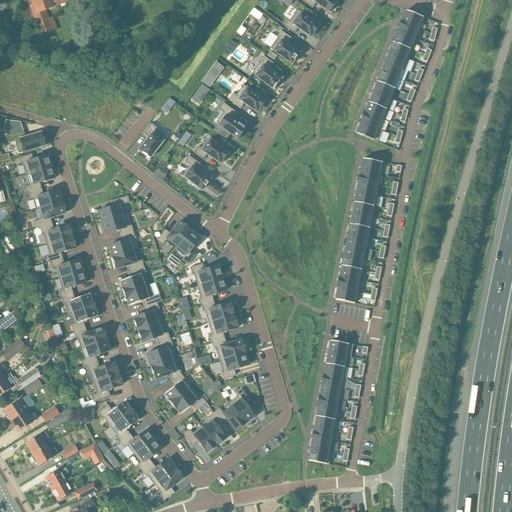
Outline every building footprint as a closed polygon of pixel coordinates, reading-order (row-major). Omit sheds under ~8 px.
[(32,10),(34,13),(36,12),(37,13),(45,10),(68,1),(67,0),(31,0),(35,9),(32,10)] [(303,0),(302,1),(313,9),(317,3),(330,13),(338,2),(335,0),(303,0)] [(34,13),(41,33),(56,28),(52,18),(49,20),(45,10),(37,13),(36,12),(34,13)] [(289,20),(285,26),(295,34),(299,28),(312,38),(320,27),(298,11),(290,21),(289,20)] [(407,11),(402,22),(419,29),(423,18),(407,11)] [(419,29),(402,22),(398,32),(415,39),(419,29)] [(292,65),(301,53),(287,44),(291,39),(281,31),(277,37),(278,38),(270,49),(292,65)] [(398,32),(394,42),(411,49),(410,50),(413,51),(417,40),(415,39),(398,32)] [(225,49),(223,52),(228,56),(237,44),(231,41),(225,49)] [(411,49),(394,42),(390,52),(407,59),(410,50),(411,49)] [(390,52),(386,63),(402,69),(402,70),(404,71),(409,60),(407,59),(390,52)] [(260,63),(252,74),(275,90),(282,79),(269,69),(273,64),(263,56),(259,62),(260,63)] [(382,73),(398,79),(402,70),(402,69),(386,63),(382,73)] [(382,73),(378,83),(394,89),(400,91),(404,82),(398,79),(382,73)] [(394,89),(378,83),(374,93),(390,99),(391,99),(394,89)] [(254,91),(253,92),(244,86),(241,89),(236,96),(233,94),(229,100),(241,109),(245,103),(248,106),(258,113),(266,102),(260,98),(262,97),(254,91)] [(374,93),(370,103),(389,110),(393,100),(391,99),(390,99),(374,93)] [(168,98),(160,110),(166,114),(174,102),(168,98)] [(237,114),(223,103),(219,109),(224,113),(216,124),(239,140),(247,129),(237,122),(233,119),(237,114)] [(389,110),(370,103),(366,113),(382,119),(382,120),(384,121),(389,110)] [(382,119),(366,113),(361,123),(378,129),(382,120),(382,119)] [(378,129),(361,123),(357,134),(378,143),(383,131),(378,129)] [(139,151),(150,160),(167,139),(157,130),(158,129),(152,125),(144,135),(149,139),(139,151)] [(24,132),(7,137),(10,144),(16,142),(19,154),(45,147),(42,134),(26,138),(24,132)] [(182,146),(189,134),(185,132),(178,143),(182,146)] [(210,140),(202,150),(199,148),(195,154),(205,161),(209,156),(222,165),(230,154),(210,140)] [(0,161),(9,159),(7,150),(0,152),(0,161)] [(26,175),(52,167),(48,156),(34,161),(32,155),(20,158),(22,165),(23,165),(26,175)] [(211,181),(198,171),(202,166),(190,157),(185,163),(190,167),(183,177),(203,192),(211,181)] [(385,163),(364,159),(361,170),(361,171),(382,176),(383,174),(385,163)] [(30,193),(42,189),(41,184),(55,179),(54,177),(56,176),(54,170),(52,170),(52,168),(52,167),(26,175),(30,186),(24,188),(26,195),(30,194),(30,193)] [(381,185),(382,176),(361,171),(359,182),(378,186),(380,187),(381,185)] [(378,186),(359,182),(357,193),(376,196),(376,195),(378,186)] [(42,190),(42,189),(30,193),(30,194),(32,200),(34,200),(37,211),(41,209),(41,208),(62,202),(59,191),(44,196),(42,190)] [(378,196),(376,196),(357,193),(355,203),(374,207),(374,208),(376,208),(376,207),(378,196)] [(112,207),(98,212),(101,223),(124,216),(121,206),(129,203),(127,196),(110,201),(112,207)] [(40,228),(52,224),(51,219),(65,214),(62,203),(62,202),(41,208),(41,209),(44,220),(34,223),(36,229),(40,228)] [(355,203),(353,214),(372,218),(374,208),(374,207),(355,203)] [(372,218),(353,214),(351,224),(370,228),(372,218)] [(124,216),(101,223),(105,235),(119,230),(121,236),(133,233),(131,226),(129,226),(126,215),(124,216)] [(180,223),(171,235),(166,231),(158,241),(164,246),(167,241),(176,248),(189,231),(180,223)] [(47,245),(72,237),(69,226),(54,231),(52,225),(52,224),(40,228),(42,235),(44,235),(47,245)] [(351,224),(349,235),(370,239),(372,229),(372,228),(370,228),(351,224)] [(189,231),(176,248),(177,248),(175,250),(185,258),(183,261),(189,266),(196,256),(191,252),(201,240),(190,231),(189,231)] [(123,242),(108,247),(111,258),(132,252),(132,251),(129,241),(135,239),(133,233),(121,236),(123,242)] [(365,249),(365,250),(367,250),(370,239),(349,235),(347,246),(365,249)] [(51,263),(63,259),(61,253),(76,249),(72,238),(72,237),(47,245),(50,256),(46,257),(48,264),(51,263)] [(5,243),(8,253),(14,251),(11,242),(5,243)] [(363,259),(365,250),(365,249),(347,246),(344,256),(363,260),(363,259)] [(132,252),(111,258),(115,269),(129,265),(131,271),(143,267),(141,261),(140,261),(137,250),(132,251),(132,252)] [(361,271),(363,271),(365,261),(366,260),(363,259),(363,260),(344,256),(342,267),(361,271)] [(63,260),(63,259),(51,263),(53,270),(56,269),(59,279),(82,272),(79,261),(65,265),(63,260)] [(201,265),(189,268),(191,275),(192,275),(196,287),(222,279),(218,266),(203,271),(201,265)] [(133,277),(119,282),(123,294),(148,285),(144,274),(145,273),(143,267),(131,271),(133,277)] [(359,281),(361,272),(361,271),(342,267),(342,268),(340,277),(359,281)] [(59,291),(61,298),(73,294),(71,288),(86,284),(83,273),(82,272),(59,279),(63,290),(59,291)] [(362,281),(359,281),(340,277),(340,279),(338,288),(357,292),(359,293),(361,283),(362,281)] [(222,279),(196,287),(200,299),(198,299),(200,306),(213,302),(211,296),(226,291),(222,279)] [(148,285),(123,294),(128,307),(142,302),(144,308),(156,303),(156,304),(161,302),(158,295),(153,297),(148,285)] [(357,292),(338,288),(336,300),(355,304),(357,293),(357,292)] [(73,294),(61,298),(64,305),(65,305),(69,316),(71,315),(71,314),(93,306),(90,295),(75,300),(73,294)] [(213,302),(200,306),(202,312),(204,312),(207,324),(233,316),(229,303),(215,308),(213,302)] [(147,313),(132,319),(137,331),(162,322),(157,310),(159,310),(156,304),(156,303),(144,308),(147,313)] [(71,314),(71,315),(75,325),(71,326),(73,332),(85,328),(83,323),(98,318),(94,306),(93,306),(71,314)] [(0,320),(0,329),(2,332),(16,321),(21,317),(15,310),(0,320)] [(177,354),(193,350),(183,314),(166,319),(171,338),(172,338),(177,354)] [(233,316),(207,324),(211,336),(207,337),(210,344),(212,343),(224,339),(222,333),(237,329),(233,316)] [(162,322),(137,331),(141,343),(156,338),(158,344),(170,340),(167,333),(166,334),(162,322)] [(58,324),(52,326),(55,337),(61,336),(58,324)] [(81,349),(106,340),(102,329),(87,335),(85,329),(85,328),(73,332),(73,333),(76,340),(77,339),(81,349)] [(224,339),(212,343),(214,350),(215,349),(219,361),(244,353),(240,341),(225,345),(224,339)] [(19,340),(0,354),(6,362),(25,348),(19,340)] [(84,368),(86,368),(85,367),(97,362),(95,357),(110,352),(109,349),(110,349),(108,343),(107,343),(106,341),(106,340),(81,349),(81,350),(85,360),(81,361),(84,368)] [(160,350),(146,355),(150,367),(175,358),(171,347),(172,346),(170,340),(158,344),(160,350)] [(349,357),(349,358),(351,358),(351,356),(352,355),(353,345),(347,344),(331,341),(329,354),(349,357)] [(244,353),(219,361),(222,373),(221,373),(223,380),(235,376),(233,370),(248,366),(244,353)] [(347,368),(349,358),(349,357),(329,354),(327,363),(327,364),(347,368)] [(175,358),(150,367),(154,380),(169,374),(171,380),(181,376),(179,370),(175,358)] [(89,373),(93,383),(118,374),(114,364),(100,369),(98,363),(97,362),(85,367),(86,368),(88,374),(89,373)] [(347,368),(327,364),(325,375),(345,378),(347,368)] [(37,368),(18,381),(22,388),(41,375),(37,368)] [(9,374),(3,378),(0,380),(0,395),(10,389),(16,385),(9,374)] [(118,374),(93,383),(93,384),(97,394),(91,397),(93,404),(110,398),(108,391),(122,386),(118,375),(118,374)] [(22,388),(27,396),(42,386),(40,382),(44,379),(41,375),(22,388)] [(325,375),(323,385),(343,389),(343,390),(345,390),(345,389),(347,379),(347,378),(345,378),(325,375)] [(175,385),(163,395),(171,405),(187,393),(192,389),(184,379),(181,376),(172,380),(175,385)] [(343,389),(323,385),(321,396),(341,400),(343,390),(343,389)] [(187,393),(171,405),(180,416),(192,406),(195,411),(205,403),(201,398),(200,399),(192,389),(187,393)] [(237,396),(228,403),(231,407),(244,424),(254,417),(244,405),(249,401),(240,389),(235,393),(237,396)] [(339,410),(341,400),(321,396),(319,407),(339,410)] [(10,420),(10,421),(24,412),(30,409),(23,398),(17,402),(17,401),(3,410),(7,416),(7,418),(8,420),(10,420)] [(109,405),(98,412),(103,418),(104,418),(111,427),(131,411),(123,402),(112,410),(109,405)] [(91,407),(81,411),(84,417),(91,415),(93,414),(91,407)] [(218,409),(213,413),(220,423),(225,419),(235,432),(244,424),(231,407),(222,414),(218,409)] [(335,421),(337,421),(339,410),(319,407),(317,417),(335,421)] [(55,409),(41,418),(45,424),(46,423),(59,415),(55,409)] [(49,431),(74,415),(71,409),(45,425),(49,431)] [(131,411),(111,427),(117,435),(116,436),(120,442),(130,435),(126,430),(138,421),(131,411)] [(14,427),(18,432),(31,423),(37,419),(33,413),(27,417),(24,412),(10,421),(11,422),(11,424),(13,427),(14,427)] [(203,429),(202,429),(215,446),(225,439),(215,427),(220,423),(213,413),(207,417),(211,422),(203,429)] [(317,417),(315,428),(333,431),(335,421),(317,417)] [(189,431),(184,435),(192,445),(196,441),(206,453),(215,446),(202,429),(203,429),(201,427),(192,434),(189,431)] [(315,428),(313,439),(331,442),(331,441),(333,432),(333,431),(315,428)] [(130,435),(120,442),(124,448),(128,445),(134,454),(153,440),(145,431),(133,440),(130,435)] [(31,454),(32,455),(46,447),(43,442),(49,439),(45,433),(39,436),(25,444),(29,449),(28,451),(30,454),(31,454)] [(313,439),(311,449),(331,453),(333,443),(333,442),(331,441),(331,442),(313,439)] [(153,440),(134,454),(141,463),(138,466),(142,471),(151,464),(147,459),(159,450),(153,440)] [(74,445),(61,453),(64,460),(78,452),(74,445)] [(35,461),(38,466),(52,458),(58,454),(54,449),(49,452),(46,447),(32,455),(33,456),(32,458),(34,460),(35,461)] [(331,453),(311,449),(311,451),(309,462),(329,465),(331,454),(331,453)] [(80,460),(82,458),(79,452),(77,453),(68,458),(72,464),(80,460)] [(151,464),(142,471),(146,477),(147,476),(154,485),(174,469),(173,467),(174,466),(170,461),(169,462),(167,460),(155,469),(151,464)] [(51,488),(52,489),(66,482),(62,476),(67,473),(65,468),(60,471),(60,470),(45,478),(48,483),(48,484),(50,488),(51,488)] [(174,469),(154,485),(160,494),(159,495),(164,501),(174,493),(170,488),(182,479),(174,469)] [(56,496),(58,501),(72,494),(72,492),(77,489),(74,484),(69,487),(66,482),(52,489),(53,491),(52,492),(54,496),(56,496)] [(76,493),(80,500),(98,489),(94,482),(76,493)] [(93,511),(92,510),(96,507),(100,504),(98,500),(110,495),(107,489),(94,494),(97,499),(92,501),(92,500),(82,506),(82,507),(73,511),(93,511)]
